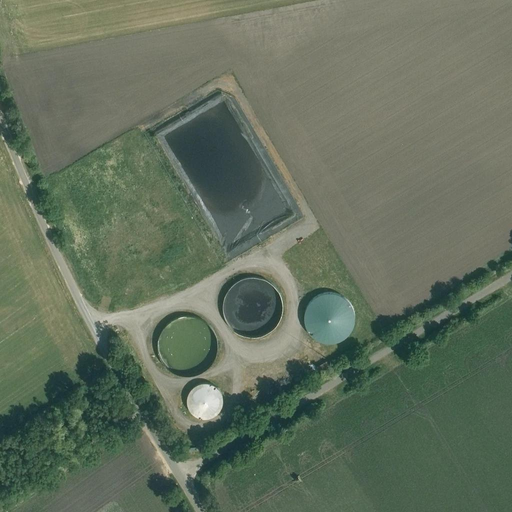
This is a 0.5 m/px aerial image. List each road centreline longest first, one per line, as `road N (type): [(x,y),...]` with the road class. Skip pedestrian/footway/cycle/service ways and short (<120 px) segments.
road 1 (track): [(93,326),(194,295),(305,227),(309,215),(228,77)]
road 2 (unclassified): [(178,474),(48,238),(0,116)]
road 3 (unclassified): [(178,474),(511,274)]
road 4 (track): [(253,255),(285,279),(292,324),(284,340),(251,351),(236,345),(194,295)]
